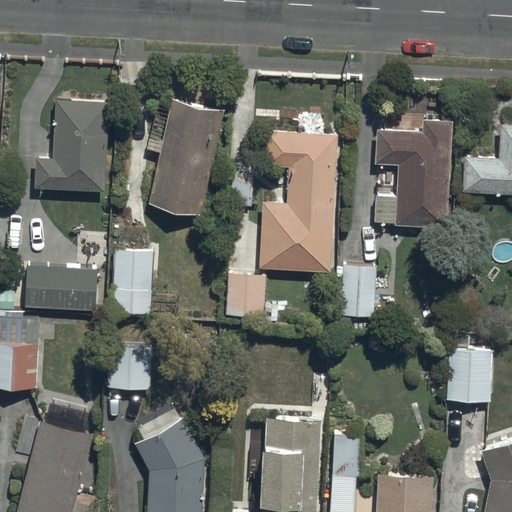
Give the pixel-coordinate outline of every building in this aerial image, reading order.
[(109,100),(55,99),(55,103),(54,142),(46,142),(46,157),(37,157),(36,188),(106,190),(109,100)] [(175,99),(147,202),(199,216),(227,113),(175,99)] [(454,121),(424,119),(423,133),(377,131),(375,164),(398,165),(395,225),(448,228),(454,121)] [(500,156),(466,156),(465,193),(511,194),(511,125),(501,125),(500,156)] [(263,201),(260,265),(332,269),(338,134),(268,131),(266,166),(291,167),(289,202),(263,201)] [(154,251),(113,249),(111,311),(152,313),(154,251)] [(376,265),(344,264),(343,317),(375,317),(376,265)] [(98,270),(28,268),(27,306),(97,308),(98,270)] [(267,273),(229,271),(227,314),(265,316),(267,273)] [(0,317),(0,386),(37,388),(39,343),(40,319),(0,317)] [(110,345),(108,386),(153,388),(154,347),(110,345)] [(453,345),(450,398),(492,401),(495,348),(453,345)] [(174,408),(138,427),(145,439),(137,443),(150,468),(148,511),(201,511),(204,457),(183,418),(181,419),(174,408)] [(17,452),(31,455),(16,511),(92,511),(97,495),(81,491),(95,433),(26,416),(17,452)] [(318,511),(323,420),(267,417),(262,511),(318,511)] [(334,432),(332,473),(330,511),(355,511),(357,475),(359,433),(334,432)] [(494,476),(484,511),(511,511),(511,439),(484,452),(494,476)] [(433,511),(435,476),(379,474),(377,511),(433,511)]
